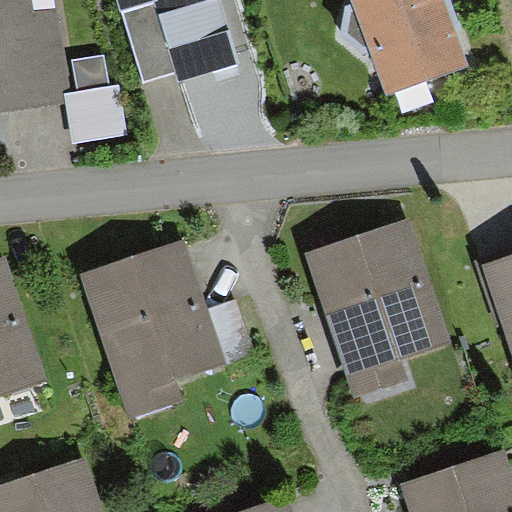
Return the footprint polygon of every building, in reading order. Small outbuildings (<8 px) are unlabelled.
[(0,0),(0,116),(66,105),(73,104),(71,97),(57,14),(35,17),(31,0),(0,0)] [(115,0),(142,91),(176,81),(178,89),(240,71),(219,0),(115,0)] [(371,62),(387,105),(469,74),(440,0),(348,0),(354,15),(347,18),(341,46),(364,65),(371,62)] [(105,59),(73,65),(78,96),(71,97),(73,104),(66,105),(74,150),(129,140),(120,89),(110,91),(105,59)] [(411,211),(308,245),(355,390),(408,372),(401,351),(451,334),(411,211)] [(187,230),(83,264),(130,409),(184,392),(178,373),(228,357),(187,230)] [(511,241),(476,254),(498,321),(505,319),(511,340),(511,241)] [(7,245),(0,247),(0,411),(4,410),(0,396),(0,388),(48,373),(7,245)] [(238,292),(211,301),(230,357),(257,348),(238,292)] [(511,511),(511,453),(508,441),(404,474),(415,511),(511,511)] [(107,511),(86,445),(0,472),(0,511),(107,511)] [(296,511),(288,487),(214,511),(296,511)]
